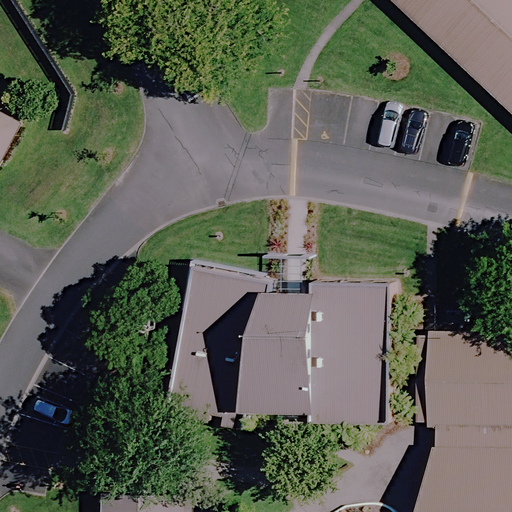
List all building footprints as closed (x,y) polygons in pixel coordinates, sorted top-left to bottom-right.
[(511,0),(395,0),(511,110),(511,0)] [(0,176),(26,126),(0,112),(0,176)] [(272,292),(275,275),(192,260),(164,415),(247,430),(252,404),(312,415),(311,421),(390,427),(400,298),(332,292),(331,302),(272,292)] [(511,338),(438,337),(436,431),(511,433),(511,338)] [(511,511),(511,433),(436,431),(433,511),(511,511)] [(190,511),(191,500),(107,497),(106,511),(190,511)]
